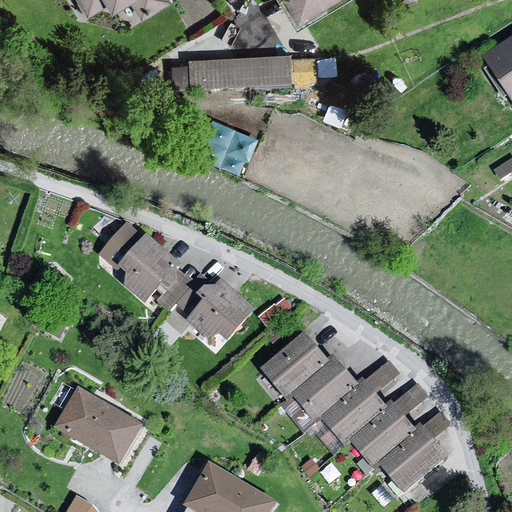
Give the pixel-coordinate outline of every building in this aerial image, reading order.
[(75,0),(86,16),(105,4),(109,11),(126,0),(129,0),(141,19),(169,1),(168,0),(75,0)] [(324,0),(279,0),(291,20),(324,0)] [(511,38),(485,56),(511,97),(511,38)] [(288,54),(189,59),(189,64),(190,84),(190,88),(290,83),(288,54)] [(190,84),(189,64),(169,65),(170,85),(190,84)] [(501,180),(511,173),(511,160),(495,171),(501,180)] [(121,267),(147,238),(128,222),(99,255),(118,271),(124,271),(121,267)] [(147,238),(121,267),(124,271),(127,273),(126,288),(147,305),(158,293),(161,295),(156,302),(168,313),(175,306),(195,282),(187,275),(186,276),(178,270),(182,265),(148,236),(147,238)] [(216,287),(202,274),(195,282),(175,306),(190,319),(205,301),(198,296),(206,287),(216,287)] [(190,319),(187,321),(209,340),(221,336),(229,343),(258,311),(223,279),(216,287),(206,287),(198,296),(205,301),(190,319)] [(276,305),(260,318),(268,328),(285,315),(276,305)] [(306,334),(263,370),(287,399),(292,394),(330,362),(306,334)] [(330,362),(292,394),(317,423),(323,418),(361,386),(337,356),(330,362)] [(390,362),(366,382),(377,395),(400,375),(390,362)] [(361,386),(323,418),(345,444),(349,441),(388,408),(377,395),(366,382),(361,386)] [(429,397),(418,384),(395,404),(406,417),(429,397)] [(79,388),(55,428),(121,468),(145,428),(79,388)] [(388,408),(349,441),(373,470),(378,465),(418,431),(406,417),(395,404),(394,403),(388,408)] [(441,412),(422,428),(434,441),(451,426),(451,423),(441,412)] [(418,431),(378,465),(405,497),(449,459),(434,441),(422,428),(418,431)] [(267,458),(260,453),(249,468),(255,473),(267,458)] [(312,459),(302,466),(309,477),(320,469),(312,459)] [(274,511),(279,505),(210,465),(186,507),(194,511),(274,511)] [(97,511),(93,506),(77,497),(68,511),(97,511)]
